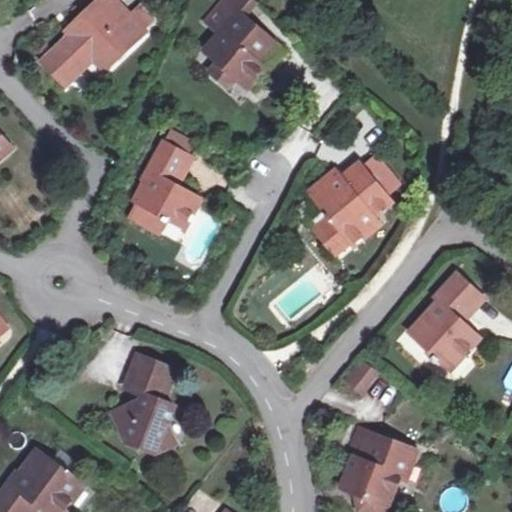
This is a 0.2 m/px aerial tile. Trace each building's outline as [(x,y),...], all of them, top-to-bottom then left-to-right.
[(110,0),(96,0),(68,27),(73,33),(68,38),(40,66),(62,87),(89,61),(94,55),(107,68),(144,33),(110,0)] [(209,74),(224,86),(231,78),(238,84),(246,91),(264,70),(259,66),(275,47),(243,18),(254,6),(247,0),(226,0),(205,24),(220,37),(204,55),(216,66),(209,74)] [(73,33),(68,27),(64,33),(68,38),(73,33)] [(94,55),(89,61),(101,73),(107,68),(94,55)] [(231,78),(224,86),(231,92),(238,84),(231,78)] [(190,143),(173,135),(167,146),(184,155),(190,143)] [(0,138),(0,160),(10,151),(0,138)] [(201,201),(180,189),(174,185),(189,157),(184,155),(167,146),(163,144),(147,173),(152,176),(146,188),(136,205),(138,205),(133,214),(137,220),(159,232),(165,220),(184,231),(201,201)] [(174,185),(180,189),(195,161),(189,157),(174,185)] [(361,166),(349,176),(353,181),(347,186),(342,181),(338,175),(309,197),(327,218),(312,230),(335,256),(350,245),(352,247),(379,225),(372,218),(390,203),(365,173),(361,166)] [(152,176),(147,173),(140,184),(146,188),(152,176)] [(353,181),(349,176),(342,181),(347,186),(353,181)] [(458,321),(479,297),(456,275),(434,300),(438,304),(430,314),(409,337),(434,360),(433,361),(438,366),(439,364),(449,372),(478,340),(464,326),(458,321)] [(458,321),(464,326),(485,303),(479,297),(458,321)] [(438,304),(434,300),(425,310),(430,314),(438,304)] [(163,391),(170,372),(138,358),(125,392),(144,399),(143,404),(113,418),(126,447),(131,443),(151,451),(153,458),(175,448),(165,427),(172,411),(166,409),(171,394),(163,391)] [(372,372),(359,361),(345,379),(358,390),(372,372)] [(163,391),(171,394),(179,375),(170,372),(163,391)] [(349,458),(339,482),(347,486),(344,493),(350,495),(351,511),(391,511),(404,483),(414,458),(376,441),(355,432),(344,456),(349,458)] [(131,443),(126,447),(126,448),(152,458),(153,458),(151,451),(131,443)] [(17,489),(11,485),(0,499),(0,511),(31,511),(37,505),(44,510),(46,511),(65,511),(84,488),(43,457),(26,479),(17,489)] [(422,462),(414,458),(404,483),(411,486),(422,462)] [(17,489),(26,479),(19,474),(11,485),(17,489)] [(347,486),(339,482),(336,489),(344,493),(347,486)]
